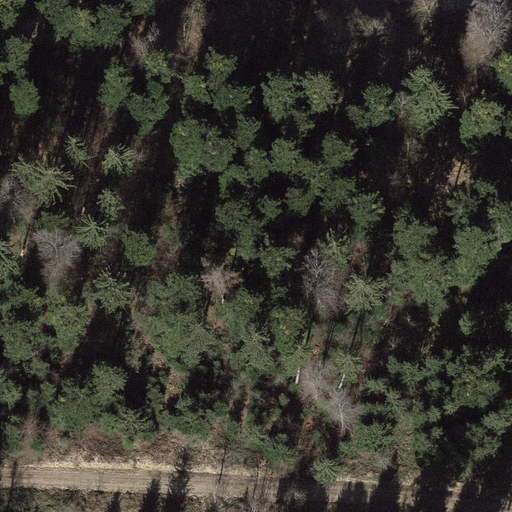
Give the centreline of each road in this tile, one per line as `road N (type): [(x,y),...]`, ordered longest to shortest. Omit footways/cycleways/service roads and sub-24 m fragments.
road 1 (track): [(0,477),(258,486),(500,511)]
road 2 (track): [(511,113),(354,0)]
